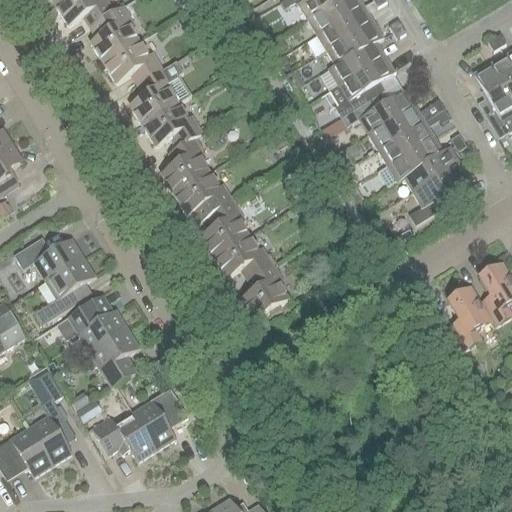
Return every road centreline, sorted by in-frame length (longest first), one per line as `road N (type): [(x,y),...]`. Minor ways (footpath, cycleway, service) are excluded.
road 1 (residential): [(205,360),(257,368),(511,205)]
road 2 (residential): [(7,511),(151,495),(185,481),(204,458),(205,360)]
road 3 (residential): [(71,196),(162,334),(205,360)]
road 4 (residential): [(511,201),(436,64)]
road 5 (residential): [(0,73),(71,196)]
